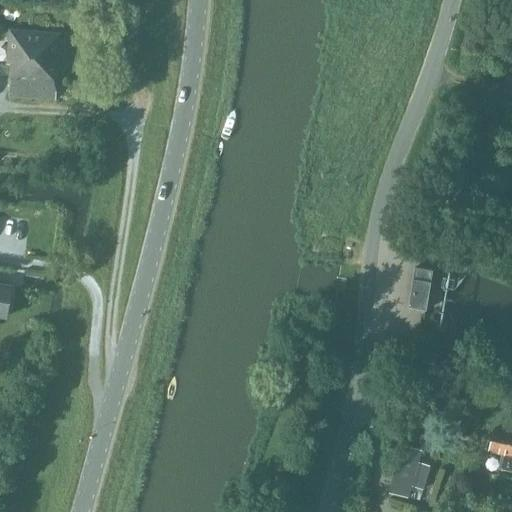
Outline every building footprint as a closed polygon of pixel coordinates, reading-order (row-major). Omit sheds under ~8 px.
[(9,96),(56,100),(61,34),(10,30),(8,64),(12,65),(9,96)] [(428,271),(420,270),(412,269),(408,308),(424,310),(428,271)] [(0,315),(8,316),(12,287),(0,285),(0,315)] [(497,470),(511,473),(511,434),(493,430),(488,452),(500,455),(497,470)] [(402,447),(386,492),(405,499),(409,485),(423,489),(431,466),(417,461),(420,453),(402,447)]
